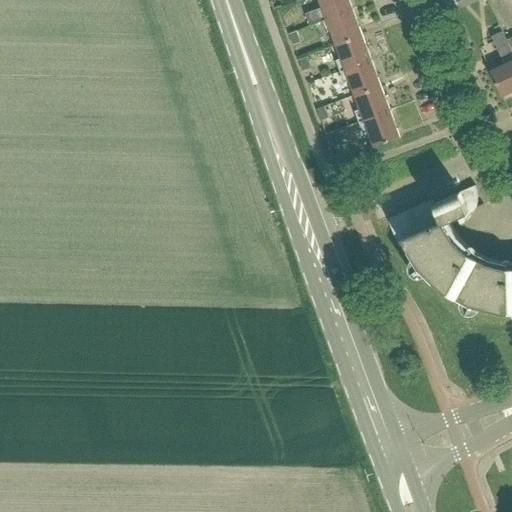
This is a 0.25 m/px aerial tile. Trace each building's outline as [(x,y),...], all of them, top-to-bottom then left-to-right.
[(311,25),(322,21),(353,9),(349,0),(319,0),(323,8),(306,14),(311,25)] [(336,45),(363,35),(353,9),(322,21),(326,32),(331,31),(336,45)] [(511,50),(508,42),(507,39),(503,31),(492,36),(502,59),(505,64),(490,70),(496,82),(495,82),(496,84),(497,84),(502,96),(511,91),(511,50)] [(341,72),(372,60),(363,35),(336,45),(341,59),(337,60),(341,72)] [(301,49),(305,62),(334,53),(330,39),(314,43),(314,45),(301,49)] [(355,96),(382,86),(372,60),(341,72),(345,83),(350,81),(355,96)] [(360,123),(391,111),(382,86),(355,96),(360,109),(355,111),(360,123)] [(422,129),(445,121),(439,105),(416,114),(422,129)] [(391,111),(360,123),(364,134),(369,132),(374,147),(386,142),(386,143),(389,142),(389,141),(401,137),(401,136),(391,111)] [(511,262),(507,263),(489,258),(472,249),(459,235),(449,220),(472,210),(463,191),(435,203),(445,227),(434,232),(422,237),(411,241),(405,244),(419,267),(442,289),(470,305),(501,313),(511,312),(511,262)] [(445,227),(435,203),(434,200),(422,204),(434,232),(445,227)] [(434,232),(422,204),(411,209),(422,237),(434,232)] [(422,237),(411,209),(399,214),(411,241),(422,237)] [(411,241),(399,214),(388,219),(399,246),(405,244),(411,241)]
